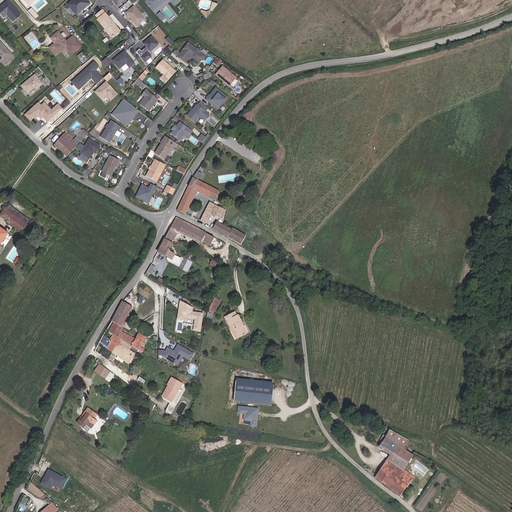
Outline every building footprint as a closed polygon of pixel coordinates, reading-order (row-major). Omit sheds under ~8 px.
[(1,4),(0,4),(0,15),(1,17),(5,14),(11,21),(18,14),(5,0),(3,2),(3,3),(2,5),(1,4)] [(70,0),(66,3),(75,14),(89,3),(86,0),(70,0)] [(149,0),(147,3),(153,10),(164,0),(169,0),(174,5),(179,0),(178,0),(149,0)] [(125,13),(136,25),(143,19),(133,6),(125,13)] [(33,18),(36,15),(29,7),(26,10),(33,18)] [(103,10),(98,15),(100,18),(99,19),(114,39),(122,33),(103,10)] [(165,19),(159,12),(156,15),(162,22),(165,19)] [(69,41),(61,32),(53,38),(57,44),(53,47),(59,55),(68,48),(73,54),(83,46),(75,36),(69,41)] [(166,39),(171,45),(175,41),(169,36),(166,39)] [(157,45),(151,37),(143,44),(146,47),(141,51),(139,49),(135,52),(144,62),(150,57),(146,53),(149,51),(149,52),(157,45)] [(15,57),(0,38),(0,59),(5,65),(15,57)] [(199,59),(202,54),(201,53),(201,52),(199,50),(197,50),(189,44),(186,47),(185,49),(178,58),(185,63),(189,58),(189,57),(191,56),(192,58),(200,64),(202,61),(199,59)] [(171,55),(174,51),(169,47),(166,52),(171,55)] [(116,58),(112,61),(118,69),(125,64),(127,66),(127,67),(128,68),(133,64),(132,62),(123,52),(119,55),(120,56),(118,58),(116,58)] [(219,65),(223,60),(218,57),(214,62),(219,65)] [(105,58),(100,62),(104,67),(109,62),(105,58)] [(168,80),(175,72),(172,69),(171,69),(169,68),(170,67),(163,60),(156,68),(168,80)] [(97,66),(92,61),(85,68),(94,79),(98,76),(93,70),(97,66)] [(233,77),(222,67),(215,76),(226,85),(233,77)] [(92,81),(94,79),(85,68),(74,79),(76,81),(73,85),(77,90),(85,82),(84,81),(87,79),(88,80),(90,78),(92,81)] [(33,76),(20,87),(26,94),(33,88),(35,90),(41,85),(33,76)] [(146,86),(138,79),(135,83),(143,90),(146,86)] [(105,81),(93,92),(100,99),(105,95),(109,100),(116,93),(105,81)] [(217,110),(227,99),(215,89),(206,101),(217,110)] [(148,112),(158,100),(145,90),(142,95),(146,98),(146,100),(144,102),(143,102),(140,105),(148,112)] [(132,118),(138,111),(123,100),(117,107),(111,115),(119,121),(122,118),(125,121),(129,116),(132,118)] [(36,104),(24,116),(29,122),(33,118),(34,120),(37,117),(40,120),(42,118),(47,123),(61,110),(56,105),(50,112),(43,104),(40,107),(36,104)] [(209,116),(197,105),(194,108),(195,109),(193,111),(191,111),(186,116),(194,124),(197,120),(196,119),(199,117),(200,117),(205,121),(209,116)] [(108,143),(119,127),(110,121),(108,124),(106,125),(105,127),(105,128),(99,137),(108,143)] [(187,138),(191,132),(179,123),(170,135),(178,141),(183,136),(187,138)] [(64,132),(53,144),(66,156),(87,133),(84,131),(82,133),(80,131),(72,139),(64,132)] [(163,160),(172,147),(174,149),(176,145),(165,137),(162,141),(163,141),(154,154),(163,160)] [(90,152),(91,150),(95,153),(99,146),(89,139),(80,153),(88,159),(92,154),(90,152)] [(109,147),(106,151),(119,159),(122,155),(109,147)] [(110,177),(118,161),(110,156),(101,172),(110,177)] [(155,182),(164,166),(154,160),(151,167),(149,170),(146,177),(155,182)] [(193,176),(176,210),(184,214),(195,191),(214,200),(218,192),(194,180),(195,177),(193,176)] [(147,204),(153,192),(141,185),(135,197),(147,204)] [(174,190),(166,186),(163,192),(171,196),(174,190)] [(199,220),(205,223),(210,213),(220,219),(224,210),(208,202),(199,220)] [(1,216),(24,232),(29,224),(28,224),(31,220),(11,204),(8,208),(7,207),(1,216)] [(176,244),(175,243),(180,233),(198,242),(199,241),(212,247),(216,239),(176,218),(158,252),(175,261),(179,254),(172,251),(176,244)] [(220,222),(216,229),(244,245),(249,237),(235,229),(234,230),(220,222)] [(3,246),(12,234),(0,225),(0,256),(0,257),(6,248),(3,246)] [(154,264),(151,262),(144,274),(147,275),(154,264)] [(222,300),(217,298),(211,309),(217,312),(222,300)] [(110,333),(115,335),(119,337),(123,330),(124,331),(128,323),(127,322),(135,307),(124,301),(113,321),(116,323),(110,333)] [(193,328),(199,329),(202,312),(178,309),(177,317),(183,318),(183,316),(194,317),(193,328)] [(239,316),(237,317),(235,312),(226,317),(228,322),(231,321),(239,337),(248,332),(239,316)] [(135,346),(138,339),(124,331),(123,330),(119,337),(135,346)] [(138,339),(135,346),(145,352),(146,349),(143,347),(149,336),(142,333),(138,339)] [(119,337),(115,335),(108,346),(116,351),(119,352),(118,355),(132,363),(137,353),(132,350),(135,346),(119,337)] [(162,350),(157,349),(157,355),(162,355),(177,364),(182,355),(189,359),(193,353),(177,344),(173,350),(167,347),(165,351),(162,350)] [(112,371),(102,364),(96,371),(106,379),(112,371)] [(168,384),(162,396),(170,400),(162,414),(175,421),(178,417),(170,413),(176,403),(171,401),(172,399),(179,387),(182,382),(171,376),(167,384),(168,384)] [(272,385),(235,381),(233,400),(270,404),(272,385)] [(181,389),(179,387),(172,399),(175,401),(176,401),(182,390),(181,389)] [(257,408),(238,406),(237,413),(243,413),(243,420),(250,421),(250,426),(255,426),(256,416),(255,415),(255,412),(257,413),(257,408)] [(81,421),(79,419),(76,423),(83,427),(85,424),(90,427),(96,419),(93,417),(96,413),(87,407),(82,415),(84,416),(81,421)] [(411,443),(393,430),(381,447),(393,455),(377,478),(402,495),(416,475),(407,469),(416,456),(406,450),(411,443)] [(43,476),(39,484),(46,488),(50,484),(58,489),(63,480),(46,471),(44,474),(45,475),(44,476),(43,476)] [(25,495),(19,505),(25,509),(31,499),(25,495)] [(55,511),(58,510),(51,504),(49,505),(47,503),(46,505),(47,506),(39,511),(55,511)]
